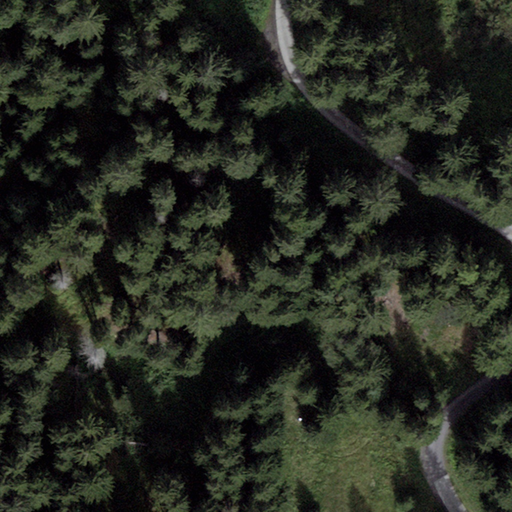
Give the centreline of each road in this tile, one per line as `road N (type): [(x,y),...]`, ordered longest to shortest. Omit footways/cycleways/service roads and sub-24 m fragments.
road 1 (unclassified): [(511,237),(333,112),(297,75),(283,0)]
road 2 (unclassified): [(460,511),(438,479),(433,450),(447,414),(511,369)]
